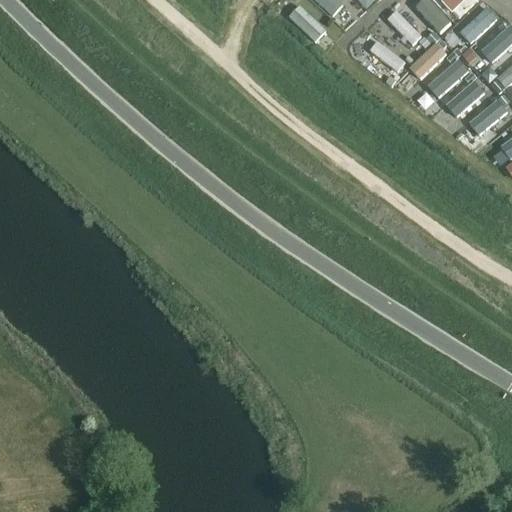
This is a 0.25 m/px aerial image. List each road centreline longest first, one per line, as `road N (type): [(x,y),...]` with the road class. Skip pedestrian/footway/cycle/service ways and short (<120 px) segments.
road 1 (tertiary): [(511,385),(276,236),(85,78),(6,0)]
road 2 (track): [(511,279),(285,116),(154,0)]
road 3 (track): [(334,50),(511,183)]
